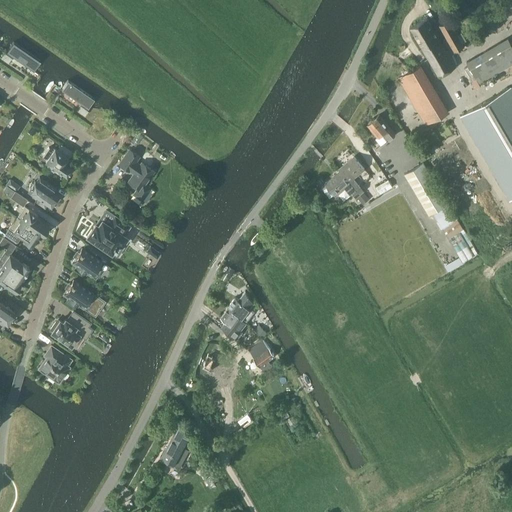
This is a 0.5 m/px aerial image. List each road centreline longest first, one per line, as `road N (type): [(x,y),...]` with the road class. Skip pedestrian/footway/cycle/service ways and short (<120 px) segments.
road 1 (trunk): [(60,0),(221,203),(425,511)]
road 2 (trunk): [(455,511),(310,270),(112,0)]
road 3 (residential): [(93,511),(215,266),(348,81),(384,0)]
road 4 (track): [(511,210),(404,36),(418,0)]
road 5 (residential): [(29,339),(60,237),(105,153)]
road 6 (residential): [(105,153),(0,80)]
